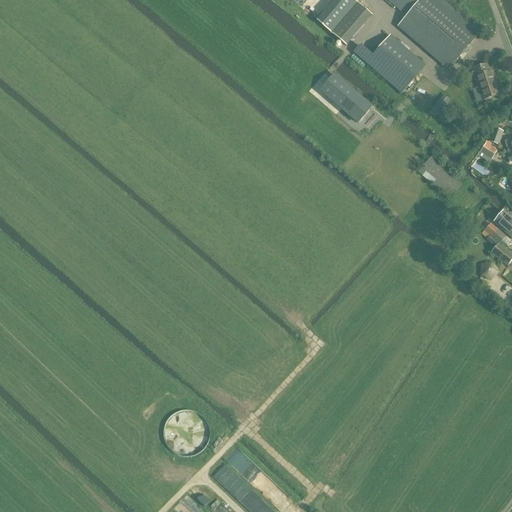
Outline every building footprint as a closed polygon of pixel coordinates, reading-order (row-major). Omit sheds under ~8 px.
[(447,71),(458,58),(479,34),(438,0),(386,0),(406,17),(397,28),(447,71)] [(401,95),(419,74),(384,44),(366,64),(401,95)] [(484,101),(499,96),(491,72),(489,72),(486,65),(471,70),(473,78),(476,77),(484,101)] [(372,108),(357,96),(334,75),(320,91),(341,109),(358,124),(372,108)] [(498,146),(503,133),(493,129),(489,142),(498,146)] [(492,160),(497,151),(485,143),(479,152),(492,160)] [(450,199),(463,185),(431,158),(418,172),(450,199)] [(504,213),(495,223),(500,228),(511,238),(511,219),(509,217),(504,213)] [(500,244),(506,238),(491,224),(485,230),(500,244)] [(507,266),(511,259),(511,255),(498,244),(491,254),(507,266)]
